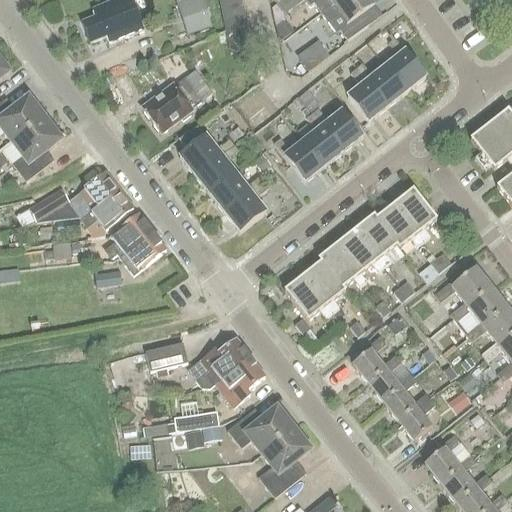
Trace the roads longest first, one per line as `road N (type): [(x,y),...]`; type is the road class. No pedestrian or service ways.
road 1 (residential): [(223,295),(0,6)]
road 2 (residential): [(391,511),(223,295)]
road 3 (residential): [(415,143),(223,295)]
road 4 (residential): [(511,264),(415,143)]
